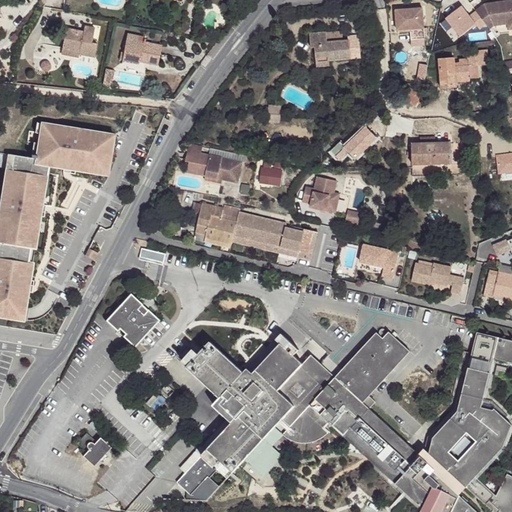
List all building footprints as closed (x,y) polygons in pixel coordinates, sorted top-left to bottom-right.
[(511,0),(485,4),(476,11),(490,29),(494,26),(494,23),(510,21),(511,30),(511,29),(511,0)] [(423,8),(395,10),(397,31),(410,30),(424,29),(423,8)] [(510,21),(494,23),(494,26),(507,24),(508,30),(511,30),(510,21)] [(66,28),(62,49),(80,52),(79,55),(95,58),(97,44),(92,43),(95,28),(85,26),(84,31),(66,28)] [(425,39),(424,29),(410,30),(411,40),(425,39)] [(330,66),(329,61),(361,58),(359,41),(359,39),(348,40),(343,41),(343,37),(339,37),(338,32),(326,33),(326,32),(309,34),(311,48),(315,48),(317,67),(330,66)] [(139,62),(158,66),(162,46),(145,42),(145,39),(144,39),(145,38),(127,34),(124,53),(123,56),(120,56),(120,60),(123,60),(122,61),(139,64),(139,62)] [(62,49),(61,54),(78,58),(79,55),(80,52),(62,49)] [(472,52),(473,66),(478,65),(488,64),(487,50),(472,52)] [(454,58),(439,59),(442,89),(457,88),(456,82),(470,81),(470,79),(479,78),(478,65),(473,66),(472,52),(466,52),(467,59),(464,60),(459,60),(459,63),(460,67),(455,67),(455,64),(454,58)] [(112,82),(114,71),(106,69),(104,80),(112,82)] [(402,97),(415,107),(422,97),(409,88),(402,97)] [(281,106),(268,105),(267,123),(280,123),(280,122),(285,122),(285,115),(281,114),(281,106)] [(40,133),(41,128),(54,130),(55,125),(38,122),(36,132),(40,133)] [(109,171),(115,135),(99,132),(98,137),(86,135),(86,130),(55,125),(54,130),(41,128),(35,159),(14,155),(11,170),(6,169),(3,185),(8,186),(6,199),(1,198),(0,206),(0,213),(4,214),(0,237),(0,317),(15,320),(17,306),(26,308),(28,293),(30,286),(31,276),(26,276),(35,220),(40,221),(45,191),(40,190),(42,177),(47,178),(49,166),(64,169),(70,170),(80,171),(80,166),(109,171)] [(420,144),(412,144),(412,152),(412,157),(412,165),(435,164),(452,164),(451,143),(435,143),(420,144)] [(189,162),(187,173),(197,175),(201,154),(202,147),(189,144),(185,161),(189,162)] [(201,154),(197,175),(205,176),(223,180),(238,183),(242,162),(201,154)] [(511,154),(497,156),(499,173),(511,171),(511,154)] [(272,164),(264,163),(262,183),(279,186),(281,170),(271,169),(272,164)] [(435,164),(412,165),(413,177),(436,176),(435,164)] [(108,176),(109,171),(80,166),(80,171),(108,176)] [(336,213),(340,194),(334,193),(337,182),(317,178),(314,189),(306,187),(302,202),(311,204),(310,207),(336,213)] [(182,202),(192,204),(195,195),(185,193),(182,202)] [(206,238),(232,245),(232,242),(234,237),(239,212),(240,209),(224,205),(223,208),(202,203),(202,204),(196,203),(195,207),(202,208),(200,214),(195,233),(206,236),(206,238)] [(361,228),(364,214),(347,211),(345,226),(361,228)] [(239,212),(234,237),(281,248),(279,253),(311,262),(318,232),(305,229),(304,232),(285,227),(286,224),(239,212)] [(378,216),(375,229),(389,232),(391,218),(378,216)] [(194,240),(231,248),(232,245),(206,238),(206,236),(195,233),(194,240)] [(234,237),(232,242),(279,253),(281,248),(234,237)] [(511,238),(507,241),(507,240),(494,245),(498,256),(511,250),(511,252),(511,251),(511,238)] [(382,276),(393,279),(399,253),(364,245),(360,262),(384,268),(382,276)] [(99,254),(89,248),(85,256),(95,261),(99,254)] [(433,267),(416,263),(412,282),(430,285),(430,282),(448,286),(448,284),(452,285),(451,292),(461,294),(465,278),(450,275),(452,267),(434,263),(433,267)] [(511,300),(511,275),(499,272),(498,276),(489,274),(484,295),(493,297),(493,296),(494,294),(508,297),(507,299),(511,300)] [(131,294),(108,318),(120,328),(126,334),(137,344),(159,320),(148,310),(147,311),(142,316),(137,310),(141,305),(142,304),(131,294)] [(142,316),(147,311),(141,305),(137,310),(142,316)] [(17,306),(15,320),(24,321),(26,308),(17,306)] [(120,328),(108,318),(106,321),(117,331),(120,328)] [(316,441),(320,439),(327,434),(328,433),(323,428),(329,422),(423,509),(428,511),(477,511),(455,491),(461,484),(492,511),(511,511),(511,476),(507,474),(496,496),(476,477),(504,447),(511,425),(511,424),(494,409),(493,410),(482,407),(493,359),(511,363),(511,340),(477,332),(457,411),(433,438),(427,462),(369,409),(375,402),(369,396),(410,352),(395,338),(398,335),(394,332),(392,335),(389,332),(383,339),(377,333),(335,377),(330,383),(318,372),(323,366),(311,355),(303,364),(294,356),(281,343),(262,364),(256,370),(253,373),(247,368),(244,373),(210,342),(199,354),(187,367),(220,398),(213,406),(232,423),(177,483),(190,495),(194,495),(193,501),(207,501),(220,487),(210,478),(223,464),(233,473),(245,460),(263,477),(275,449),(273,447),(264,439),(275,427),(282,419),(290,427),(283,435),(287,438),(291,440),(294,442),(303,444),(312,443),(316,441)] [(134,347),(137,344),(126,334),(123,337),(134,347)] [(281,343),(294,356),(299,350),(281,334),(276,340),(281,343)] [(256,370),(262,364),(256,357),(255,343),(246,343),(247,362),(256,370)] [(182,362),(187,367),(199,354),(193,349),(182,362)] [(323,366),(318,372),(330,383),(335,377),(323,366)] [(161,391),(168,398),(175,391),(167,384),(161,391)] [(275,427),(264,439),(273,447),(283,435),(275,427)] [(107,453),(111,448),(100,437),(96,442),(86,433),(77,443),(83,449),(85,446),(89,449),(83,456),(94,466),(99,461),(103,462),(108,457),(107,453)]
